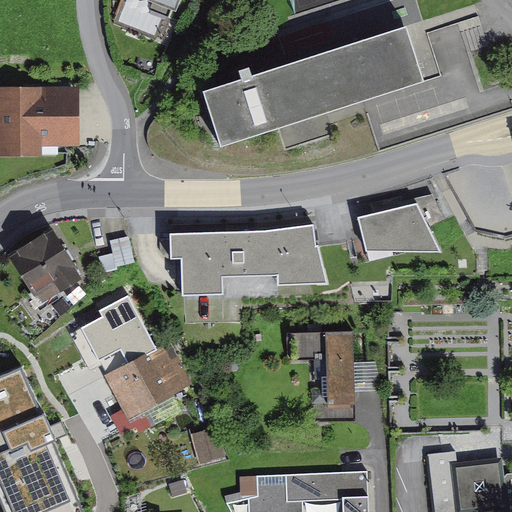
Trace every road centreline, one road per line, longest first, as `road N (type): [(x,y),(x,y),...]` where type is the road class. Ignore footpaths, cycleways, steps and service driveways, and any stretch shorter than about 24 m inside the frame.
road 1 (tertiary): [(129,187),(257,193),(326,185),(511,134)]
road 2 (residential): [(129,187),(129,126),(93,0)]
road 3 (tertiary): [(0,229),(52,199),(129,187)]
